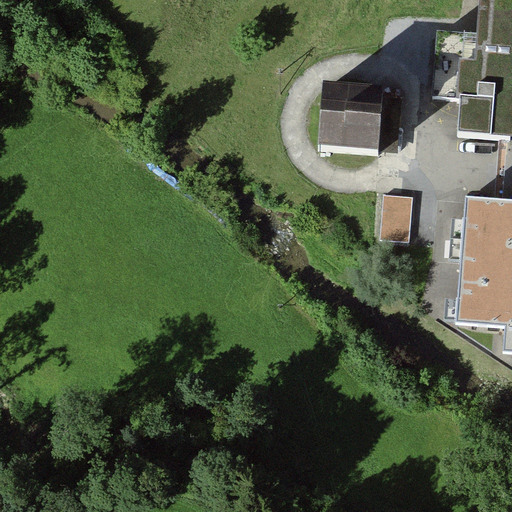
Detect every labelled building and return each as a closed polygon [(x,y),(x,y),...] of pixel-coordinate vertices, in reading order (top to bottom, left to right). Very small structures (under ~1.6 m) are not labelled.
[(460,103),(457,138),(511,141),(511,0),(479,0),(476,40),(437,37),(432,101),(460,103)] [(323,88),(318,152),(379,157),(379,153),(383,99),(384,92),(323,88)] [(383,99),(379,153),(399,155),(403,101),(383,99)] [(384,196),(380,241),(410,244),(413,198),(384,196)] [(511,203),(465,199),(455,325),(505,329),(503,355),(511,355),(511,203)]
